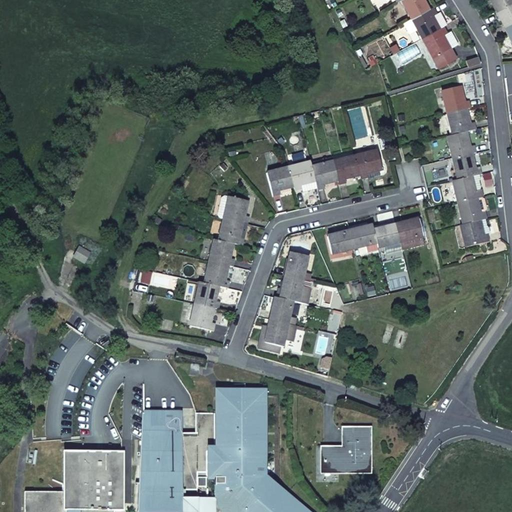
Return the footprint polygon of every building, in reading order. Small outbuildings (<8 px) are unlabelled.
[(401,0),(411,18),(427,9),(422,0),(401,0)] [(511,0),(489,0),(495,10),(511,0)] [(504,26),(511,21),(511,0),(495,10),(504,26)] [(427,9),(411,18),(421,38),(438,29),(431,15),(435,13),(432,6),(427,9)] [(442,26),(435,13),(431,15),(438,29),(442,26)] [(438,29),(421,38),(437,67),(454,58),(449,48),(441,35),(446,32),(442,26),(438,29)] [(449,30),(446,32),(441,35),(449,48),(456,44),(449,30)] [(465,66),(478,62),(477,56),(463,60),(465,66)] [(441,92),(446,114),(463,109),(469,108),(467,100),(462,102),(458,88),(441,92)] [(446,114),(452,136),(464,132),(474,130),(473,123),(467,125),(463,109),(446,114)] [(446,137),(452,159),(470,154),(475,153),(472,145),(468,146),(464,132),(452,136),(446,137)] [(375,150),(354,156),(358,174),(360,180),(366,177),(365,172),(377,169),(379,169),(375,150)] [(452,159),(457,180),(469,177),(480,174),(478,167),(474,168),(470,154),(452,159)] [(358,174),(354,156),(332,162),(336,180),(338,185),(345,183),(344,178),(358,174)] [(310,168),(309,162),(287,167),(292,187),(293,191),(301,188),(300,184),(313,181),(310,168)] [(336,180),(332,162),(310,168),(313,181),(316,190),(324,188),(323,184),(336,180)] [(292,187),(287,167),(266,173),(271,196),(279,193),(278,190),(292,187)] [(379,176),(377,169),(365,172),(366,177),(367,180),(379,176)] [(456,203),(474,199),(479,197),(478,190),(473,191),(469,177),(457,180),(451,182),(456,203)] [(223,219),(228,197),(223,196),(220,198),(217,215),(219,218),(223,219)] [(228,197),(223,219),(241,223),(247,224),(248,217),(243,216),(246,200),(228,197)] [(484,220),(485,219),(483,211),(478,212),(474,199),(456,203),(461,225),(477,221),(484,220)] [(241,223),(223,219),(219,241),(232,243),(241,245),(242,239),(238,238),(241,223)] [(417,220),(395,225),(400,241),(421,236),(417,220)] [(486,227),(484,220),(477,221),(481,235),(486,234),(488,233),(487,228),(486,227)] [(461,225),(459,226),(464,249),(488,243),(486,234),(481,235),(477,221),(461,225)] [(349,230),(367,226),(366,222),(348,226),(349,230)] [(372,230),(388,226),(387,222),(371,226),(372,230)] [(371,226),(371,225),(367,226),(349,230),(353,248),(376,243),(372,230),(371,226)] [(388,226),(372,230),(376,243),(377,247),(400,241),(395,225),(388,226)] [(353,248),(349,230),(326,235),(330,253),(353,248)] [(421,236),(400,241),(402,248),(423,244),(421,236)] [(219,241),(213,239),(209,261),(226,265),(232,267),(234,260),(229,259),(232,243),(219,241)] [(400,241),(377,247),(378,252),(385,250),(386,252),(402,248),(400,241)] [(74,257),(85,262),(89,252),(79,246),(74,257)] [(284,275),(301,278),(306,257),(289,253),(284,275)] [(226,265),(209,261),(204,283),(216,285),(228,288),(229,279),(224,279),(226,265)] [(291,300),(296,301),(301,278),(284,275),(280,290),(279,298),(291,300)] [(212,308),(217,309),(218,303),(213,301),(216,285),(204,283),(198,281),(193,304),(212,308)] [(274,297),(270,320),(285,323),(291,300),(279,298),(274,297)] [(212,308),(193,304),(189,327),(212,331),(214,323),(209,322),(212,308)] [(292,341),(294,325),(285,323),(270,320),(268,326),(263,325),(258,349),(277,353),(278,346),(280,346),(282,339),(292,341)] [(76,431),(82,431),(83,413),(63,413),(63,406),(67,406),(66,380),(64,381),(64,370),(61,370),(60,355),(41,355),(41,360),(38,361),(37,369),(41,369),(41,374),(45,374),(45,379),(41,379),(41,384),(49,384),(49,389),(45,390),(45,398),(49,398),(48,402),(33,402),(33,423),(45,423),(44,428),(50,428),(50,431),(63,431),(64,435),(76,434),(76,431)] [(189,376),(197,377),(197,367),(189,366),(189,376)] [(304,511),(262,477),(262,458),(262,391),(218,391),(218,449),(214,449),(214,414),(196,413),(196,435),(180,436),(180,414),(143,414),(143,511),(136,511),(135,511),(112,511),(112,510),(121,510),(121,451),(67,451),(67,491),(25,491),(25,511),(304,511)] [(335,453),(336,450),(323,450),(323,470),(366,469),(366,436),(357,437),(357,427),(342,428),(343,449),(342,453),(335,453)] [(357,437),(366,436),(366,427),(357,427),(357,437)]
